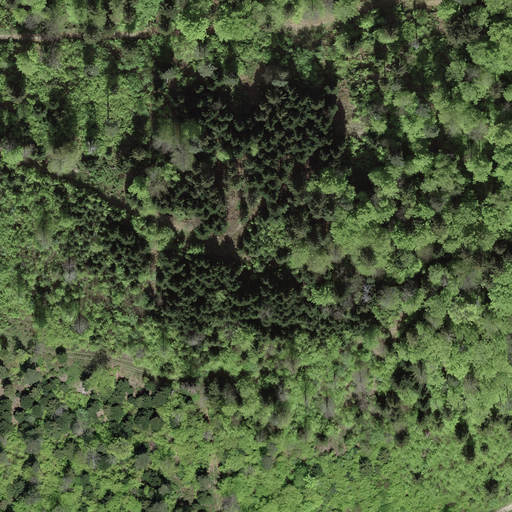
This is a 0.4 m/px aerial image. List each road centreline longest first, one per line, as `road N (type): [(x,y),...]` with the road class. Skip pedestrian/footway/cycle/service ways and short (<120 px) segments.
road 1 (track): [(0,36),(282,27),(387,0)]
road 2 (track): [(0,149),(191,234)]
